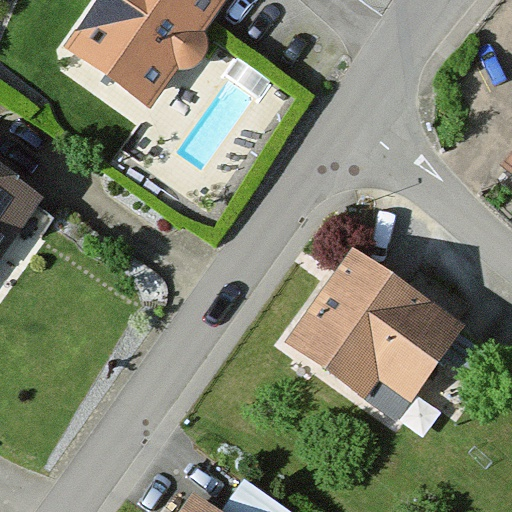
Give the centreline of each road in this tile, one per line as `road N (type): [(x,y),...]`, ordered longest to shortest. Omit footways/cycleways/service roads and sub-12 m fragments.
road 1 (residential): [(74,511),(350,109)]
road 2 (residential): [(350,109),(511,249)]
road 3 (residential): [(350,109),(431,0)]
